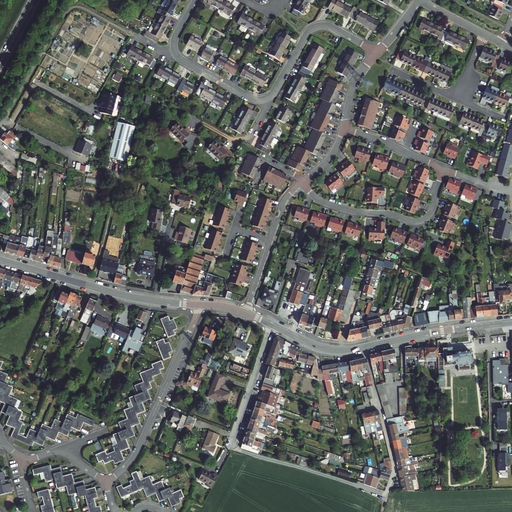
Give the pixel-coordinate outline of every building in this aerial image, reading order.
[(169,0),(168,0),(162,11),(170,15),(177,4),(169,0)] [(219,9),(223,1),(222,0),(203,0),(202,3),(206,5),(205,6),(209,8),(211,5),(219,9)] [(302,14),(308,3),(303,0),(298,0),(294,9),(302,14)] [(332,0),(329,8),(340,14),(344,5),(335,0),(332,0)] [(223,1),(219,9),(229,15),(234,7),(223,1)] [(489,15),(498,20),(503,12),(501,11),(503,7),(494,3),(492,6),(494,7),(489,15)] [(352,9),(344,5),(340,14),(348,18),(348,17),(351,19),(356,10),(353,8),(352,9)] [(166,28),(170,20),(169,18),(170,15),(162,11),(160,14),(162,15),(157,23),(166,28)] [(358,11),(353,20),(362,25),(367,16),(358,11)] [(248,29),(253,20),(242,14),(237,23),(242,26),(240,29),(246,33),(248,29)] [(378,22),(367,16),(362,25),(373,31),(378,22)] [(430,33),(434,24),(423,19),(419,28),(430,33)] [(253,20),(248,29),(259,35),(264,27),(253,20)] [(160,39),(166,28),(157,23),(154,21),(148,32),(147,31),(144,36),(157,43),(160,39)] [(441,41),(445,32),(442,30),(443,28),(434,24),(430,33),(438,37),(437,39),(441,41)] [(282,32),(276,43),(285,48),(291,37),(282,32)] [(453,44),(458,36),(449,32),(449,33),(445,32),(441,41),(445,43),(452,47),(453,44)] [(186,45),(197,51),(202,42),(191,36),(186,45)] [(458,36),(453,44),(465,50),(469,41),(458,36)] [(285,48),(276,43),(270,54),(278,59),(285,48)] [(315,45),(308,56),(317,60),(320,62),(324,55),(321,53),(323,49),(315,45)] [(127,55),(138,61),(143,53),(131,46),(127,55)] [(209,59),(213,61),(217,53),(214,51),(213,52),(205,48),(201,56),(208,61),(209,59)] [(350,50),(343,61),(352,66),(358,55),(350,50)] [(412,66),(416,57),(400,50),(396,59),(412,66)] [(499,58),(500,56),(496,55),(497,53),(489,50),(485,59),(493,62),(492,64),(496,66),(499,58)] [(154,59),(143,53),(138,61),(149,67),(154,59)] [(220,54),(217,53),(213,61),(216,63),(215,65),(223,69),(228,60),(220,56),(220,54)] [(311,72),(317,60),(308,56),(302,67),(311,72)] [(429,61),(429,59),(426,58),(424,61),(416,57),(412,66),(423,71),(429,61)] [(496,66),(495,67),(506,72),(510,63),(499,58),(496,66)] [(223,69),(234,75),(239,67),(228,60),(223,69)] [(346,77),(352,66),(343,61),(337,72),(346,77)] [(429,61),(423,71),(435,77),(439,68),(438,68),(440,64),(434,62),(432,62),(429,61)] [(439,68),(435,77),(447,82),(451,73),(452,70),(441,64),(439,68)] [(157,74),(168,80),(172,72),(162,66),(157,74)] [(240,74),(251,81),(256,72),(245,66),(240,74)] [(114,78),(120,81),(123,75),(117,71),(114,78)] [(180,78),(180,76),(172,72),(168,80),(176,85),(175,86),(178,88),(183,80),(180,78)] [(267,78),(256,72),(251,81),(262,87),(267,78)] [(297,75),(291,86),(300,91),(306,80),(297,75)] [(286,165),(288,166),(299,171),(302,166),(304,166),(307,160),(306,160),(307,159),(310,153),(316,156),(319,150),(318,150),(319,149),(320,149),(323,143),(322,142),(323,141),(326,135),(323,134),(326,127),(325,127),(326,126),(327,126),(333,114),(332,113),(333,112),(336,106),(334,105),(336,99),(336,98),(336,97),(337,97),(343,85),(330,79),(320,98),(323,100),(310,127),(313,129),(304,149),(297,146),(294,153),(291,160),(289,159),(286,165)] [(183,80),(178,88),(189,94),(194,86),(183,80)] [(399,96),(403,87),(391,81),(387,91),(399,96)] [(211,102),(216,93),(201,84),(196,93),(211,102)] [(285,97),(294,102),(300,91),(291,86),(285,97)] [(406,101),(409,103),(415,92),(403,87),(399,96),(406,99),(406,101)] [(483,97),(494,102),(498,93),(486,88),(483,97)] [(422,106),(426,97),(415,92),(409,103),(413,104),(414,103),(422,106)] [(104,93),(103,98),(102,99),(101,102),(100,101),(98,107),(101,107),(100,112),(112,115),(113,110),(117,96),(104,93)] [(216,93),(211,102),(222,108),(227,99),(216,93)] [(510,98),(498,93),(494,102),(506,107),(510,98)] [(362,113),(358,125),(372,129),(380,103),(366,99),(362,111),(363,112),(362,113)] [(439,113),(443,105),(431,100),(427,109),(439,113)] [(439,113),(438,116),(449,121),(450,118),(451,119),(454,110),(443,105),(439,113)] [(244,107),(238,118),(247,123),(253,112),(244,107)] [(281,110),(276,119),(285,123),(290,115),(281,110)] [(472,127),(475,119),(463,114),(460,123),(472,127)] [(395,125),(407,130),(409,127),(406,126),(407,124),(409,120),(398,116),(395,125)] [(241,134),(247,123),(238,118),(232,129),(238,132),(241,134)] [(483,134),(486,125),(483,124),(484,122),(475,119),(472,127),(470,130),(482,135),(483,134)] [(185,130),(186,128),(179,121),(177,123),(185,130)] [(280,126),(272,122),(265,133),(274,138),(280,126)] [(117,123),(108,158),(126,163),(135,127),(117,123)] [(191,133),(186,128),(185,130),(177,123),(170,131),(182,142),(191,133)] [(486,125),(483,134),(486,136),(487,134),(495,137),(499,128),(490,125),(489,126),(486,125)] [(511,158),(511,159),(511,157),(511,126),(511,130),(510,129),(506,144),(505,144),(497,174),(510,178),(510,174),(508,173),(510,165),(511,165),(511,158)] [(390,138),(400,142),(402,138),(402,136),(405,137),(406,133),(393,128),(390,138)] [(419,133),(417,136),(430,141),(434,132),(423,128),(422,132),(421,134),(419,133)] [(13,140),(15,137),(10,132),(7,135),(5,133),(0,138),(0,139),(11,150),(14,151),(16,148),(17,147),(15,146),(14,145),(16,143),(13,140)] [(274,138),(265,133),(259,144),(268,149),(274,138)] [(222,147),(224,145),(216,139),(215,140),(222,147)] [(429,144),(416,139),(414,143),(417,144),(416,146),(415,150),(425,154),(429,144)] [(75,152),(86,157),(87,154),(88,155),(90,151),(88,150),(91,145),(79,140),(77,146),(75,152)] [(233,154),(224,145),(222,147),(215,140),(207,148),(219,160),(224,156),(228,160),(233,154)] [(447,144),(443,153),(448,155),(451,156),(450,157),(455,159),(460,148),(458,147),(458,146),(453,144),(452,146),(447,144)] [(366,161),(368,162),(372,150),(365,148),(364,149),(362,148),(358,147),(355,157),(359,158),(359,160),(366,163),(366,161)] [(469,159),(466,165),(477,169),(481,162),(487,164),(490,157),(483,155),(474,152),(470,160),(469,159)] [(255,157),(249,154),(240,172),(253,178),(256,173),(255,172),(256,171),(257,171),(262,160),(255,157)] [(0,155),(0,163),(2,165),(17,178),(18,170),(0,155)] [(384,169),(386,170),(390,158),(383,156),(382,157),(380,156),(376,155),(373,164),(377,166),(377,168),(384,170),(384,169)] [(354,171),(356,169),(348,160),(342,164),(343,165),(341,167),(337,169),(344,178),(348,175),(349,176),(355,172),(354,171)] [(400,177),(402,178),(407,166),(399,164),(399,165),(396,164),(393,162),(389,172),(394,173),(393,175),(400,178),(400,177)] [(269,167),(263,180),(281,189),(287,176),(281,173),(281,174),(280,173),(280,172),(269,167)] [(414,179),(425,183),(427,178),(426,178),(427,175),(429,171),(419,167),(418,171),(416,171),(413,176),(415,177),(414,179)] [(342,185),(343,183),(336,174),(330,178),(331,179),(328,181),(325,184),(331,192),(335,189),(337,190),(342,186),(342,185)] [(457,194),(462,182),(457,180),(457,181),(454,180),(449,178),(445,188),(450,190),(449,192),(455,194),(456,193),(457,194)] [(419,197),(421,193),(422,190),(423,191),(425,186),(413,181),(413,183),(412,182),(409,188),(411,189),(409,194),(419,197)] [(478,189),(473,187),(473,188),(470,187),(466,185),(462,194),(466,196),(465,198),(471,200),(472,199),(474,200),(478,189)] [(365,196),(365,202),(377,203),(377,195),(384,195),(385,188),(377,188),(368,187),(367,197),(365,196)] [(172,197),(171,202),(176,203),(175,204),(188,207),(191,197),(179,194),(180,190),(175,188),(172,197)] [(239,205),(243,206),(247,193),(238,190),(234,201),(240,203),(239,205)] [(418,208),(421,201),(409,196),(409,198),(408,198),(405,205),(407,205),(405,210),(414,214),(416,210),(417,207),(418,208)] [(262,197),(259,207),(271,211),(272,206),(271,206),(272,201),(262,197)] [(504,202),(494,200),(493,207),(498,208),(495,218),(500,219),(495,238),(503,240),(503,238),(508,239),(511,225),(507,223),(509,214),(504,213),(506,207),(503,206),(504,202)] [(459,206),(447,202),(445,207),(446,207),(445,210),(443,215),(453,218),(455,214),(457,215),(459,209),(458,208),(459,206)] [(219,206),(216,216),(228,220),(230,215),(228,214),(230,210),(219,206)] [(255,216),(266,220),(267,215),(269,216),(271,211),(259,207),(255,216)] [(310,210),(305,208),(305,209),(302,209),(297,207),(294,217),(299,218),(298,220),(304,222),(305,221),(307,222),(310,210)] [(160,230),(162,218),(160,218),(162,211),(152,209),(149,222),(152,222),(151,228),(160,230)] [(315,223),(314,225),(322,228),(322,226),(324,227),(328,215),(320,213),(320,214),(317,213),(313,212),(310,222),(315,223)] [(216,216),(213,225),(223,229),(225,224),(227,225),(228,220),(216,216)] [(255,216),(252,226),(263,229),(264,224),(266,225),(268,220),(266,220),(255,216)] [(454,222),(442,217),(440,222),(441,223),(440,225),(439,230),(448,234),(450,229),(452,230),(454,224),(453,224),(454,222)] [(345,221),(338,218),(337,220),(335,219),(331,218),(328,227),(332,229),(332,231),(339,233),(339,232),(341,232),(345,221)] [(356,224),(348,222),(345,234),(347,234),(346,235),(354,237),(354,236),(359,237),(362,227),(358,226),(355,225),(356,224)] [(385,222),(378,222),(378,229),(369,228),(369,240),(375,241),(375,239),(384,239),(384,230),(385,230),(385,222)] [(182,225),(180,230),(179,235),(177,234),(175,239),(187,243),(192,229),(182,225)] [(395,239),(394,241),(401,244),(402,243),(403,244),(408,232),(401,229),(400,230),(398,229),(394,228),(390,237),(395,239)] [(211,230),(208,239),(220,243),(222,238),(220,238),(222,233),(211,230)] [(64,231),(63,243),(71,243),(71,232),(64,231)] [(411,234),(407,245),(409,246),(408,247),(415,250),(416,248),(421,249),(424,240),(421,238),(418,237),(418,236),(411,234)] [(9,235),(9,237),(4,252),(11,254),(15,239),(16,237),(9,235)] [(22,238),(21,240),(17,256),(23,257),(26,247),(24,247),(25,244),(27,238),(22,236),(22,238)] [(28,236),(27,240),(27,244),(26,247),(23,257),(29,259),(33,242),(34,238),(28,236)] [(39,246),(39,244),(35,243),(36,238),(34,238),(33,242),(29,259),(35,261),(39,246)] [(42,259),(48,261),(52,247),(53,238),(46,238),(45,248),(42,259)] [(59,239),(53,238),(52,247),(48,261),(47,264),(53,266),(58,248),(58,247),(58,245),(59,239)] [(15,239),(11,254),(17,256),(21,240),(15,239)] [(208,239),(205,249),(215,252),(217,248),(219,248),(220,243),(208,239)] [(454,243),(448,240),(445,247),(438,244),(433,255),(438,257),(439,255),(448,258),(451,250),(452,250),(454,243)] [(247,241),(244,250),(256,254),(258,250),(256,249),(257,244),(247,241)] [(60,268),(61,249),(60,249),(60,247),(60,245),(58,245),(58,247),(58,248),(53,266),(60,268)] [(42,259),(45,248),(39,246),(35,261),(41,263),(42,259)] [(66,259),(72,261),(74,252),(68,250),(66,259)] [(244,250),(240,260),(251,263),(253,259),(254,259),(256,254),(244,250)] [(82,264),(84,253),(81,252),(81,254),(74,252),(72,261),(82,264)] [(300,252),(298,260),(309,263),(311,256),(300,252)] [(94,256),(84,253),(82,264),(92,267),(93,264),(94,263),(95,260),(94,258),(94,256)] [(195,286),(197,280),(199,275),(204,259),(205,258),(205,257),(192,253),(192,254),(188,269),(186,274),(183,285),(180,294),(192,295),(195,286)] [(108,258),(103,256),(99,271),(116,275),(118,264),(107,261),(108,258)] [(383,266),(384,260),(372,257),(369,268),(381,271),(383,266)] [(155,263),(148,261),(140,260),(138,269),(137,270),(136,272),(137,274),(139,274),(141,274),(152,276),(154,267),(155,263)] [(118,264),(116,275),(113,283),(126,286),(127,277),(123,276),(125,270),(121,269),(122,266),(121,265),(122,262),(119,261),(118,264)] [(233,273),(246,277),(247,274),(245,273),(247,267),(236,264),(233,273)] [(176,272),(186,274),(188,269),(178,266),(176,265),(175,271),(176,272)] [(309,293),(315,275),(310,273),(311,272),(301,268),(289,302),(299,305),(299,304),(305,306),(306,304),(309,293)] [(381,271),(369,268),(367,277),(379,279),(381,271)] [(15,273),(6,271),(2,284),(8,285),(7,291),(9,292),(15,273)] [(183,285),(186,274),(176,272),(173,282),(183,285)] [(201,296),(207,274),(208,273),(204,272),(203,277),(201,283),(199,282),(199,284),(198,287),(195,286),(192,295),(201,296)] [(9,292),(9,293),(12,294),(14,288),(13,288),(14,284),(17,285),(16,290),(18,290),(23,276),(15,273),(9,292)] [(246,277),(233,273),(230,282),(241,286),(243,280),(245,281),(246,277)] [(218,283),(219,278),(207,274),(201,296),(209,297),(214,282),(218,283)] [(23,287),(25,288),(28,277),(23,276),(18,290),(21,291),(23,287)] [(24,292),(27,293),(29,291),(33,279),(28,277),(25,288),(24,292)] [(262,300),(274,304),(282,277),(280,277),(278,282),(277,281),(274,290),(272,289),(272,291),(265,289),(262,300)] [(365,285),(373,287),(375,282),(376,282),(378,282),(379,279),(367,277),(365,285)] [(430,283),(419,278),(416,288),(421,290),(427,292),(428,290),(428,289),(429,289),(433,290),(436,284),(431,282),(430,283)] [(29,291),(27,293),(28,294),(44,282),(33,279),(29,291)] [(471,298),(463,299),(464,306),(465,319),(471,318),(484,317),(482,298),(481,284),(477,284),(479,306),(472,306),(471,298)] [(496,297),(496,303),(506,302),(505,300),(508,300),(511,300),(511,287),(506,288),(507,292),(500,292),(499,284),(495,284),(495,290),(496,297)] [(367,295),(374,298),(376,290),(373,289),(373,287),(365,285),(362,293),(367,294),(367,295)] [(465,319),(464,306),(458,306),(457,297),(456,297),(456,294),(455,294),(455,289),(451,289),(452,290),(455,320),(465,319)] [(333,308),(330,318),(339,321),(348,290),(346,290),(343,301),(341,300),(338,310),(333,308)] [(356,292),(349,290),(347,297),(354,299),(356,292)] [(445,321),(455,320),(452,290),(450,290),(450,294),(449,294),(450,305),(444,306),(444,310),(446,310),(447,315),(445,316),(445,321)] [(60,318),(69,296),(57,291),(53,301),(54,302),(56,303),(58,303),(60,304),(57,311),(59,311),(57,318),(59,319),(60,318)] [(69,313),(76,296),(70,293),(69,296),(60,318),(62,320),(66,312),(69,313)] [(76,296),(69,313),(67,318),(73,320),(82,298),(76,296)] [(313,301),(305,326),(311,328),(312,325),(314,318),(318,307),(315,306),(318,297),(315,296),(313,301)] [(347,322),(354,299),(347,297),(340,320),(347,322)] [(498,315),(496,303),(496,297),(489,298),(491,316),(498,315)] [(491,316),(489,298),(482,298),(484,317),(491,316)] [(87,325),(97,303),(90,300),(81,322),(87,325)] [(306,304),(305,306),(299,324),(305,326),(313,301),(310,300),(309,305),(306,304)] [(325,305),(320,320),(318,327),(325,329),(333,303),(331,303),(330,305),(329,307),(325,305)] [(440,306),(440,310),(439,322),(445,321),(445,316),(447,315),(446,310),(444,310),(444,306),(440,306)] [(404,316),(396,318),(398,331),(403,329),(407,316),(409,311),(404,309),(403,313),(404,313),(404,316)] [(415,319),(416,327),(430,323),(439,322),(440,310),(424,313),(416,315),(415,319)] [(139,311),(136,319),(143,322),(147,314),(139,311)] [(393,332),(398,331),(396,318),(395,316),(397,315),(396,311),(393,311),(393,314),(392,317),(390,317),(393,332)] [(368,337),(372,336),(370,330),(382,327),(380,317),(381,315),(379,313),(375,315),(369,313),(368,314),(366,320),(367,322),(368,330),(367,330),(368,337)] [(354,314),(352,321),(357,340),(362,339),(358,322),(359,321),(361,315),(360,314),(359,316),(354,314)] [(380,317),(382,327),(384,334),(388,333),(385,319),(385,316),(380,317)] [(409,328),(412,318),(407,316),(403,329),(409,328)] [(93,326),(105,331),(109,322),(97,317),(93,326)] [(168,317),(161,320),(168,337),(175,334),(173,329),(176,328),(173,320),(170,322),(168,317)] [(312,325),(318,327),(320,320),(314,318),(312,325)] [(73,320),(70,327),(77,330),(79,323),(73,320)] [(368,330),(367,322),(366,320),(359,321),(358,322),(362,339),(368,337),(367,330),(368,330)] [(352,321),(347,341),(351,341),(357,340),(352,321)] [(119,336),(127,339),(131,330),(116,324),(115,326),(112,325),(108,333),(107,337),(110,338),(111,337),(116,339),(117,339),(119,336)] [(90,330),(103,336),(105,331),(93,326),(92,326),(90,330)] [(215,331),(203,327),(199,339),(211,343),(215,331)] [(86,328),(80,342),(84,344),(90,330),(86,328)] [(147,337),(131,330),(127,339),(125,344),(123,349),(126,350),(128,346),(133,348),(134,346),(141,349),(147,337)] [(269,352),(277,355),(280,348),(277,347),(279,338),(277,336),(274,337),(269,352)] [(282,350),(285,342),(279,338),(277,347),(280,348),(281,348),(281,349),(282,350)] [(242,343),(233,339),(228,352),(236,356),(243,359),(246,351),(247,351),(248,348),(247,348),(248,346),(242,344),(242,343)] [(168,353),(172,351),(169,343),(165,344),(163,340),(156,342),(164,360),(170,357),(168,353)] [(291,345),(285,342),(282,350),(284,350),(283,353),(283,355),(287,357),(288,355),(289,354),(287,351),(291,345)] [(296,355),(299,349),(291,345),(287,351),(289,354),(288,355),(293,357),(292,359),(295,360),(297,355),(296,355)] [(406,346),(404,347),(405,366),(410,366),(410,359),(413,358),(415,362),(415,365),(418,365),(418,361),(417,348),(409,349),(409,347),(406,347),(406,346)] [(438,361),(437,347),(417,348),(418,361),(425,361),(425,358),(435,357),(435,361),(435,363),(438,363),(438,361)] [(383,351),(382,351),(384,374),(385,376),(389,376),(392,375),(392,373),(390,373),(389,367),(388,364),(394,363),(394,366),(393,366),(393,373),(398,372),(395,348),(383,351)] [(382,351),(376,353),(377,361),(380,360),(382,374),(384,374),(382,351)] [(447,355),(447,366),(469,365),(472,363),(472,360),(470,357),(469,352),(460,352),(460,351),(455,351),(455,353),(454,353),(454,355),(447,355)] [(207,352),(203,364),(206,365),(211,354),(207,352)] [(269,352),(267,358),(275,360),(276,358),(279,359),(279,358),(280,356),(277,355),(269,352)] [(308,356),(301,354),(297,355),(295,360),(305,365),(308,356)] [(316,359),(308,356),(305,365),(304,368),(303,372),(316,375),(323,377),(322,369),(318,370),(316,360),(317,359),(317,358),(316,359)] [(278,361),(277,364),(284,366),(286,360),(279,358),(279,359),(278,361)] [(374,399),(375,399),(373,387),(366,359),(360,360),(363,375),(365,374),(366,377),(364,378),(364,380),(366,388),(367,390),(367,393),(369,400),(370,399),(371,405),(376,404),(374,399)] [(286,360),(284,366),(291,368),(292,365),(294,362),(286,360)] [(363,375),(360,360),(354,361),(359,381),(364,380),(364,378),(363,375)] [(76,419),(67,415),(63,424),(55,420),(51,428),(42,425),(38,433),(30,429),(26,437),(18,434),(22,422),(18,421),(22,412),(14,408),(18,400),(9,396),(12,387),(5,384),(8,375),(0,371),(0,370),(3,363),(0,361),(0,401),(5,404),(1,412),(10,416),(6,425),(15,428),(11,437),(32,446),(34,442),(42,446),(46,437),(55,441),(59,432),(67,436),(71,428),(80,431),(83,423),(92,427),(94,423),(77,415),(76,419)] [(359,381),(354,361),(349,362),(351,379),(352,381),(352,383),(355,382),(356,384),(359,383),(359,381)] [(499,361),(493,361),(493,382),(500,382),(501,383),(507,383),(507,365),(500,365),(499,361)] [(164,368),(161,362),(152,365),(154,368),(141,374),(144,382),(137,385),(140,393),(131,397),(134,406),(125,410),(128,419),(119,423),(122,432),(113,435),(117,444),(113,445),(115,451),(107,455),(105,451),(96,455),(99,462),(103,461),(104,464),(113,460),(115,464),(124,460),(121,452),(129,448),(125,439),(134,436),(131,427),(140,424),(136,415),(145,411),(142,402),(151,398),(147,390),(151,388),(149,382),(154,380),(153,377),(161,373),(160,370),(164,368)] [(228,362),(225,369),(241,375),(242,373),(249,375),(250,370),(228,362)] [(336,365),(338,373),(338,375),(344,374),(346,380),(347,380),(351,379),(349,362),(336,365)] [(200,368),(198,367),(196,374),(191,372),(186,385),(191,387),(192,389),(197,391),(202,376),(205,370),(206,366),(206,365),(203,364),(201,363),(200,368)] [(324,380),(327,395),(331,395),(328,374),(338,373),(336,365),(321,367),(322,369),(323,377),(324,380)] [(279,370),(268,367),(262,384),(271,387),(274,378),(276,378),(279,370)] [(218,389),(223,376),(216,374),(207,397),(225,403),(229,393),(218,389)] [(347,380),(347,382),(352,381),(351,379),(347,380),(346,380),(344,374),(338,375),(339,382),(347,380)] [(262,384),(260,390),(262,391),(278,396),(279,393),(283,394),(284,391),(282,390),(276,388),(271,387),(262,384)] [(278,409),(280,409),(281,406),(276,404),(279,396),(278,396),(262,391),(260,398),(258,397),(256,402),(278,409)] [(254,408),(270,413),(277,415),(278,409),(256,402),(254,408)] [(253,412),(252,414),(275,421),(280,423),(281,420),(276,418),(269,415),(270,413),(254,408),(253,412)] [(378,410),(372,412),(376,428),(379,427),(380,431),(383,430),(378,410)] [(178,427),(182,429),(187,417),(174,412),(170,421),(178,424),(177,425),(178,426),(178,427)] [(372,412),(367,413),(371,429),(372,434),(374,434),(377,445),(380,444),(376,428),(372,412)] [(505,412),(496,412),(497,431),(504,430),(505,430),(505,428),(506,428),(505,412)] [(371,429),(367,413),(361,415),(365,430),(371,429)] [(252,414),(250,419),(264,424),(266,424),(266,422),(274,424),(275,421),(252,414)] [(185,424),(192,427),(196,418),(188,416),(185,424)] [(387,420),(390,436),(406,433),(409,432),(408,427),(404,428),(397,429),(397,427),(404,426),(403,423),(396,424),(395,418),(393,419),(387,420)] [(250,419),(248,426),(266,431),(267,432),(269,432),(270,429),(264,427),(264,424),(250,419)] [(246,432),(264,437),(266,431),(248,426),(246,432)] [(218,435),(209,432),(202,449),(213,453),(215,447),(214,446),(218,435)] [(263,440),(264,437),(246,432),(244,437),(264,444),(265,441),(263,440)] [(390,436),(392,442),(407,438),(407,436),(409,434),(406,433),(390,436)] [(264,444),(244,437),(241,448),(258,454),(260,448),(262,449),(264,444)] [(407,438),(392,442),(393,450),(405,447),(406,447),(413,446),(413,444),(411,444),(411,442),(405,443),(404,440),(407,439),(407,438)] [(405,447),(393,450),(396,462),(409,459),(411,459),(411,457),(407,457),(405,447)] [(506,447),(498,447),(498,453),(497,453),(497,473),(506,473),(506,466),(504,466),(503,458),(506,458),(506,447)] [(310,458),(303,456),(300,464),(306,466),(307,467),(307,466),(310,458)] [(397,469),(399,477),(413,474),(416,474),(415,472),(414,472),(412,465),(417,464),(416,462),(414,463),(411,463),(411,465),(405,466),(405,465),(397,467),(397,469)] [(50,465),(33,470),(34,475),(43,473),(46,482),(55,479),(57,488),(66,486),(69,495),(77,492),(79,497),(85,495),(90,511),(93,511),(97,511),(96,511),(101,511),(100,506),(96,507),(94,499),(97,498),(95,488),(86,490),(83,481),(75,483),(72,474),(63,477),(60,467),(51,470),(50,465)] [(2,468),(0,468),(0,495),(12,492),(9,481),(5,482),(2,468)] [(351,474),(339,469),(338,473),(350,478),(351,474)] [(372,470),(369,469),(367,475),(368,475),(371,476),(379,479),(385,481),(388,481),(390,476),(380,473),(379,473),(372,471),(372,470)] [(211,489),(217,477),(213,474),(212,475),(203,471),(198,480),(208,485),(207,487),(211,489)] [(121,485),(117,487),(121,498),(143,489),(147,497),(155,493),(159,502),(168,498),(172,506),(181,502),(179,499),(183,497),(181,491),(171,494),(169,488),(165,490),(161,481),(152,485),(148,476),(139,480),(136,472),(131,474),(134,480),(130,482),(131,485),(123,489),(121,485)] [(403,492),(414,492),(413,486),(412,482),(415,481),(413,474),(399,477),(403,492)] [(367,475),(363,484),(367,486),(376,489),(376,488),(377,488),(378,488),(378,487),(379,487),(379,486),(378,485),(377,484),(379,479),(371,476),(368,475),(367,475)] [(54,511),(48,490),(37,493),(39,498),(42,497),(45,505),(41,506),(42,511),(54,511)]
